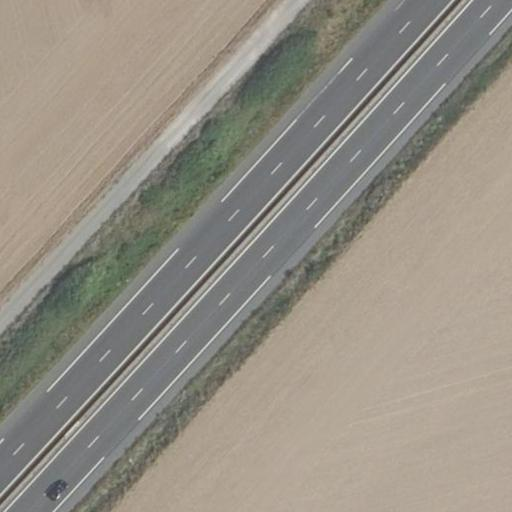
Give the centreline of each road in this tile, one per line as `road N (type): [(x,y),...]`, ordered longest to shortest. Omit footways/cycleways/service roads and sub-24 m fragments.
road 1 (trunk): [(23,511),(498,0)]
road 2 (trunk): [(430,0),(0,461)]
road 3 (track): [(287,0),(0,324)]
